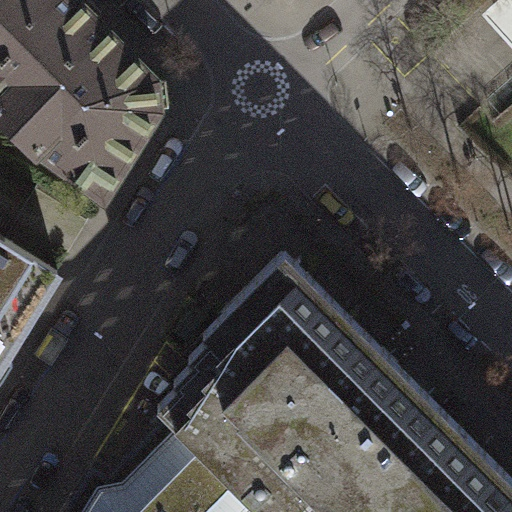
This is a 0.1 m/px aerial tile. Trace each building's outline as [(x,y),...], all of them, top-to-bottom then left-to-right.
[(151,77),(75,0),(0,0),(0,118),(37,152),(42,147),(104,191),(155,106),(151,77)] [(511,0),(494,0),(481,12),(511,46),(511,0)] [(0,357),(55,270),(0,233),(0,357)] [(164,410),(262,510),(264,511),(511,511),(511,476),(288,245),(201,329),(205,333),(185,352),(191,358),(172,376),(177,381),(155,402),(164,410)] [(260,511),(262,510),(164,410),(112,462),(96,454),(61,511),(260,511)]
